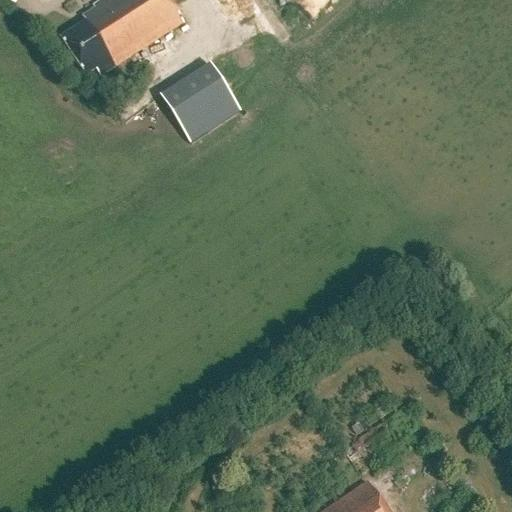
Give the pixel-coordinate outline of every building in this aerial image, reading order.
[(101,78),(176,29),(182,25),(165,0),(104,0),(93,7),(95,10),(83,17),(87,22),(61,39),(85,76),(95,69),(101,78)] [(170,90),(195,141),(249,114),(224,64),(170,90)] [(374,414),(378,420),(385,415),(381,409),(380,408),(373,413),(374,414)] [(355,436),(362,432),(362,431),(358,425),(357,424),(350,429),(350,430),(355,436)] [(382,428),(348,443),(354,456),(388,441),(382,428)] [(383,511),(366,485),(325,511),(383,511)]
